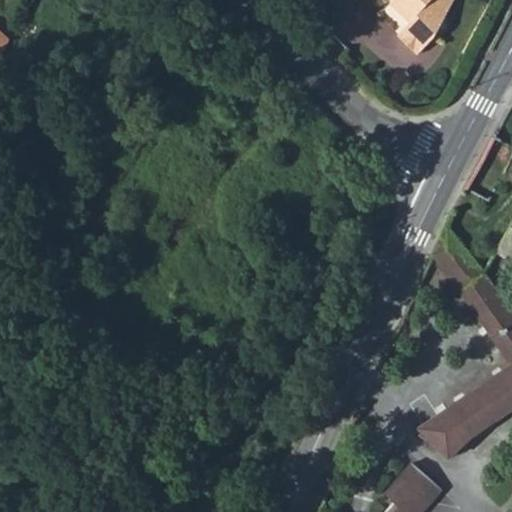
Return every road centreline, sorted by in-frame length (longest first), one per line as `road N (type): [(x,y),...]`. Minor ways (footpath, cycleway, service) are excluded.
road 1 (secondary): [(443,172),(295,511)]
road 2 (residential): [(443,172),(429,171),(357,118),(237,0)]
road 3 (secondary): [(508,51),(443,172)]
